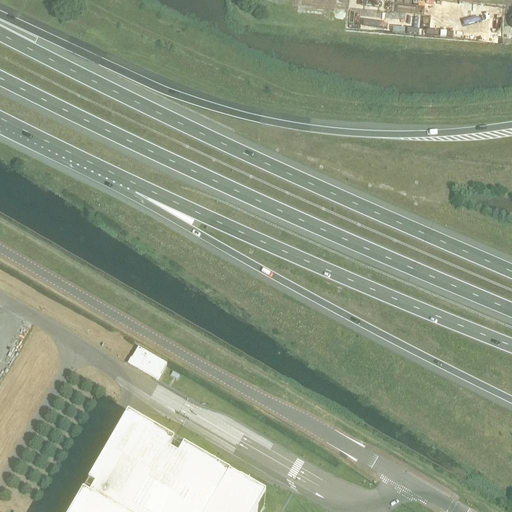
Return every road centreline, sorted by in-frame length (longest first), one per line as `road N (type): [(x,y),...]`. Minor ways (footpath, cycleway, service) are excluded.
road 1 (motorway): [(511,271),(245,154),(0,33)]
road 2 (motorway): [(0,78),(511,310)]
road 3 (motorway): [(511,124),(358,133),(233,114),(0,18)]
road 4 (unclassified): [(461,511),(0,249)]
road 5 (motorway): [(138,185),(248,262),(511,399)]
road 6 (motorway): [(138,185),(511,346)]
road 7 (motorway): [(0,118),(138,185)]
